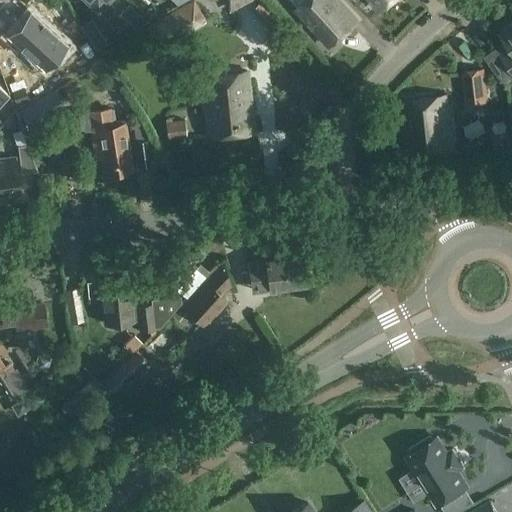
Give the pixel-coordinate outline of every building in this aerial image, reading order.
[(109,0),(108,0),(91,0),(108,15),(114,9),(109,0)] [(195,0),(194,0),(140,28),(152,50),(206,21),(195,0)] [(357,20),(339,0),(304,0),(296,8),(330,45),(357,20)] [(371,0),(380,9),(390,0),(371,0)] [(30,12),(8,35),(21,47),(18,51),(30,62),(34,59),(45,69),(55,57),(59,60),(70,48),(30,12)] [(93,19),(82,26),(89,35),(97,48),(107,41),(93,19)] [(511,20),(499,30),(506,40),(495,48),(499,54),(511,71),(511,20)] [(109,69),(103,60),(94,66),(100,76),(109,69)] [(488,103),(484,68),(461,71),(465,105),(488,103)] [(248,71),(201,76),(207,136),(254,131),(248,71)] [(0,106),(10,96),(0,86),(0,106)] [(64,108),(54,90),(20,110),(30,128),(64,108)] [(447,95),(402,100),(408,154),(453,149),(447,95)] [(191,97),(191,111),(203,111),(203,97),(191,97)] [(111,108),(87,111),(78,113),(80,129),(85,131),(96,129),(103,175),(133,170),(126,123),(114,125),(111,108)] [(165,119),(167,138),(186,136),(184,120),(172,121),(171,118),(165,119)] [(372,125),(373,138),(385,137),(384,124),(372,125)] [(149,140),(134,142),(138,167),(153,165),(149,140)] [(38,171),(27,144),(18,145),(22,173),(38,171)] [(14,156),(0,158),(0,199),(20,196),(14,156)] [(60,159),(62,177),(67,176),(68,180),(73,179),(72,175),(74,175),(72,158),(60,159)] [(252,290),(306,283),(302,254),(249,262),(252,290)] [(224,261),(182,307),(205,328),(229,301),(222,295),(232,285),(231,284),(224,261)] [(172,287),(186,298),(205,276),(192,265),(172,287)] [(137,305),(132,306),(131,298),(128,272),(99,275),(100,280),(86,281),(88,297),(102,295),(105,324),(137,321),(138,330),(156,328),(156,327),(161,327),(182,305),(181,296),(153,299),(153,303),(137,305)] [(43,304),(31,306),(29,289),(0,292),(0,322),(32,319),(33,326),(45,325),(43,304)] [(135,362),(147,354),(141,345),(128,353),(135,362)] [(19,346),(12,351),(29,377),(36,373),(19,346)] [(3,368),(0,370),(0,380),(13,400),(30,389),(16,368),(15,369),(11,363),(3,368)] [(478,419),(493,409),(467,372),(452,383),(478,419)] [(105,398),(119,381),(110,374),(96,391),(105,398)] [(412,453),(407,456),(436,504),(467,484),(457,469),(463,466),(452,449),(447,452),(437,437),(433,440),(430,435),(409,448),(412,453)] [(370,511),(363,500),(344,511),(370,511)] [(496,511),(489,500),(468,511),(496,511)] [(312,511),(307,503),(291,511),(312,511)]
